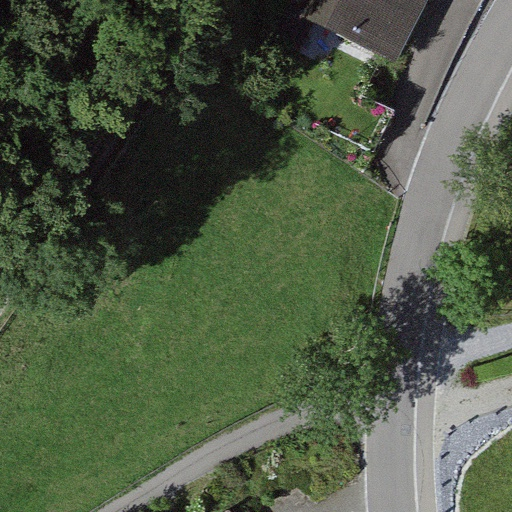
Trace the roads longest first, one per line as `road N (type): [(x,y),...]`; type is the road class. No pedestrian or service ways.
road 1 (residential): [(394,511),(394,374),(425,204),(511,12)]
road 2 (track): [(511,341),(394,374),(175,471),(114,511)]
road 3 (track): [(0,302),(90,172),(177,0)]
